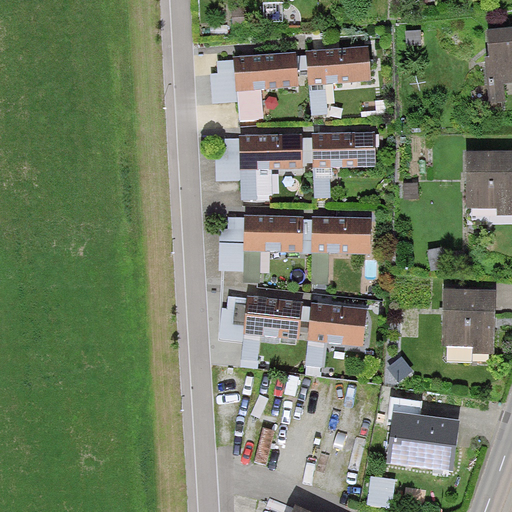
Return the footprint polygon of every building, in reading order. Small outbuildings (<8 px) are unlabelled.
[(511,19),(483,23),(489,95),(505,93),(503,74),(511,73),(511,19)] [(302,53),(303,80),(319,79),(365,77),(364,50),(302,53)] [(231,60),(231,83),(247,82),(289,82),(289,55),(231,56),(231,60)] [(247,114),(247,82),(231,83),(231,60),(216,60),(216,74),(210,74),(210,101),(232,101),(232,115),(247,114)] [(321,109),(319,79),(303,80),(304,110),(321,109)] [(305,130),(306,163),(322,162),(369,161),(368,129),(305,130)] [(233,139),(233,163),(265,164),(295,164),(295,135),(234,135),(233,139)] [(265,164),(233,163),(233,139),(220,139),(220,152),(213,152),(213,179),(233,179),(233,195),(248,195),(248,189),(265,189),(265,164)] [(463,150),(463,205),(510,205),(509,150),(463,150)] [(323,190),(322,162),(306,163),(306,190),(323,190)] [(240,229),(240,244),(254,244),(293,244),(293,212),(241,212),(240,229)] [(309,214),(307,243),(322,243),(361,245),(362,216),(309,214)] [(240,244),(240,229),(215,228),(215,267),(240,267),(240,244)] [(320,277),(322,243),(307,243),(306,277),(320,277)] [(254,277),(254,244),(240,244),(240,267),(240,277),(254,277)] [(442,286),(439,343),(484,345),(487,289),(442,286)] [(292,298),(243,295),(242,304),(241,323),(256,324),(290,326),(292,298)] [(357,305),(302,301),(300,329),(315,330),(355,333),(357,305)] [(241,323),(242,304),(220,302),(218,335),(240,336),(241,323)] [(254,358),(256,324),(241,323),(240,336),(239,357),(254,358)] [(313,361),(315,330),(300,329),(298,360),(313,361)] [(406,414),(401,459),(441,463),(446,418),(406,414)] [(376,475),(374,502),(397,504),(399,477),(376,475)] [(312,511),(288,501),(283,511),(312,511)]
